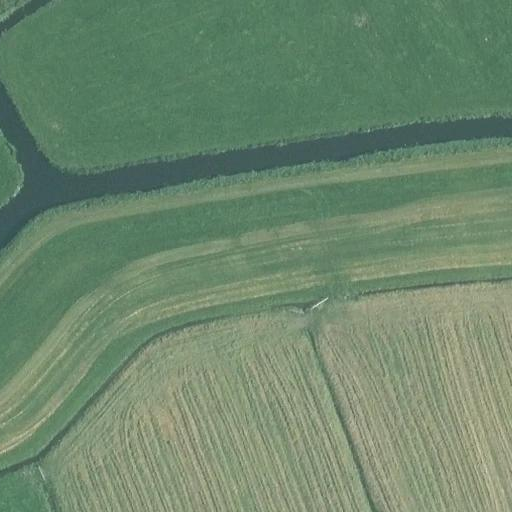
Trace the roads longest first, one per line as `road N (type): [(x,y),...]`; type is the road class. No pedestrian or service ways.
road 1 (track): [(511,301),(338,318),(184,347),(136,377),(58,466),(0,492)]
road 2 (track): [(511,225),(145,287),(68,328),(0,395)]
road 3 (track): [(0,302),(68,235),(271,192),(463,166)]
road 4 (track): [(338,318),(314,187)]
